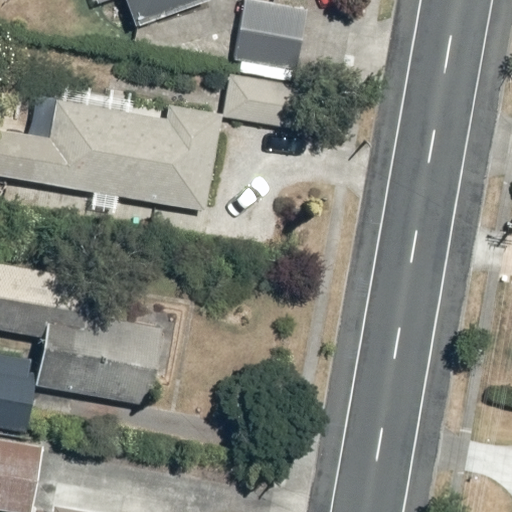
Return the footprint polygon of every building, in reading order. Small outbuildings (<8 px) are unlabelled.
[(211,4),(209,0),(77,0),(79,6),(99,0),(138,0),(148,24),(211,4)] [(311,1),(300,0),(248,0),(244,52),(306,58),(311,1)] [(238,55),(232,107),(295,113),(301,62),(238,55)] [(0,122),(0,169),(96,186),(94,202),(123,207),(126,189),(211,203),(227,111),(177,103),(174,117),(64,98),(58,132),(0,122)] [(0,250),(0,322),(47,332),(61,263),(0,250)] [(63,307),(51,378),(161,398),(174,326),(63,307)] [(46,349),(0,345),(0,416),(40,420),(46,349)] [(45,436),(0,430),(0,502),(37,507),(45,436)] [(66,486),(61,511),(131,511),(115,510),(118,493),(66,486)]
